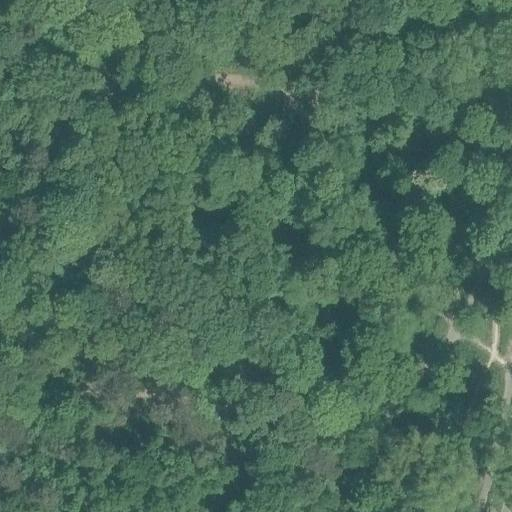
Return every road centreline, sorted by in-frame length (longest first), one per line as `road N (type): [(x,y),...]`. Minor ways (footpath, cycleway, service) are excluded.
road 1 (unknown): [(91,511),(116,490),(175,398),(186,319),(215,247),(240,219),(333,165),(376,124),(394,0)]
road 2 (unknown): [(511,290),(441,511)]
